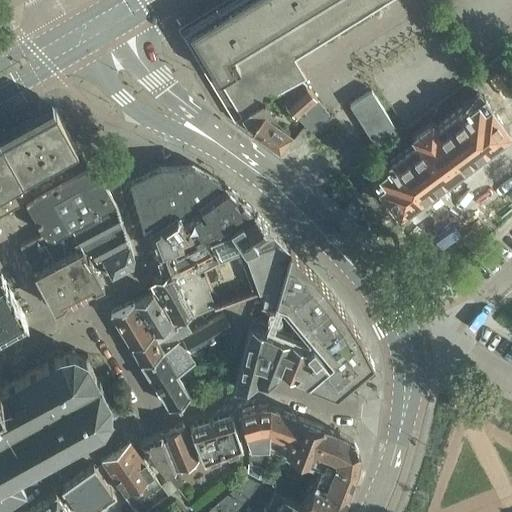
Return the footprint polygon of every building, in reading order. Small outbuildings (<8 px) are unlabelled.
[(208,0),(180,15),(233,115),(248,107),(270,148),(292,136),(269,94),(308,73),(294,46),(380,0),(208,0)] [(332,147),(350,133),(308,80),(286,97),(314,133),(290,152),(315,182),(343,160),(332,147)] [(350,103),(376,144),(396,131),(371,90),(350,103)] [(466,103),(435,126),(431,120),(411,135),(415,140),(385,163),(388,167),(373,178),(398,212),(509,130),(484,96),(469,107),(466,103)] [(55,107),(0,137),(0,141),(30,195),(86,164),(55,107)] [(341,157),(359,146),(353,135),(335,146),(341,157)] [(0,141),(0,212),(24,199),(30,195),(0,141)] [(159,164),(129,178),(143,227),(163,213),(165,218),(176,210),(193,199),(196,203),(197,202),(199,200),(224,182),(220,179),(205,171),(198,166),(192,162),(159,164)] [(86,164),(30,195),(24,199),(43,233),(53,236),(54,235),(71,226),(94,214),(115,202),(104,181),(102,182),(100,178),(93,176),(86,164)] [(205,208),(188,219),(201,238),(207,234),(208,234),(209,236),(224,225),(227,230),(231,227),(256,211),(243,200),(236,193),(224,182),(199,200),(205,208)] [(165,218),(150,228),(159,254),(154,256),(160,276),(178,266),(183,275),(198,266),(212,259),(219,255),(209,237),(209,236),(208,234),(207,234),(201,238),(188,219),(205,208),(199,200),(197,202),(196,203),(193,199),(176,210),(165,218)] [(128,240),(115,202),(94,214),(71,226),(83,248),(89,245),(96,257),(128,240)] [(231,227),(244,245),(270,234),(271,227),(256,211),(231,227)] [(83,248),(71,226),(54,235),(60,247),(64,252),(58,255),(51,243),(45,246),(44,245),(39,236),(20,246),(33,269),(54,308),(103,281),(88,253),(86,254),(83,248)] [(156,290),(173,317),(174,319),(199,305),(267,281),(261,299),(272,303),(288,244),(271,227),(270,234),(244,245),(219,255),(212,259),(198,266),(183,275),(178,266),(160,276),(155,279),(153,284),(156,290)] [(209,237),(219,255),(244,245),(231,227),(227,230),(225,232),(209,237)] [(131,248),(128,240),(96,257),(104,271),(108,269),(110,273),(131,262),(132,253),(131,248)] [(288,244),(272,303),(261,299),(254,300),(246,330),(233,382),(233,383),(234,383),(276,372),(279,366),(294,372),(295,371),(305,374),(304,375),(335,387),(372,356),(359,330),(359,329),(348,312),(348,311),(333,292),(333,291),(317,273),(317,272),(289,244),(288,244)] [(0,335),(8,331),(15,327),(25,321),(26,321),(27,320),(16,301),(14,297),(10,289),(0,271),(0,335)] [(162,348),(140,361),(169,405),(189,393),(176,372),(184,367),(185,369),(190,366),(189,364),(194,361),(188,351),(232,326),(246,330),(254,300),(261,299),(267,281),(199,305),(174,319),(173,317),(152,330),(162,348)] [(152,290),(134,300),(152,330),(173,317),(156,290),(153,292),(152,290)] [(112,314),(140,361),(162,348),(152,330),(134,300),(112,314)] [(103,433),(106,431),(103,426),(108,417),(113,418),(114,414),(115,415),(115,401),(113,401),(112,397),(107,397),(99,383),(104,380),(102,375),(97,378),(86,360),(90,355),(87,352),(83,356),(73,352),(74,347),(70,347),(69,351),(61,353),(59,349),(55,350),(57,355),(42,363),(40,359),(36,362),(38,365),(23,374),(20,370),(17,372),(19,376),(0,387),(0,386),(0,506),(37,481),(31,471),(35,469),(33,465),(45,459),(47,463),(51,460),(49,456),(61,450),(64,454),(68,451),(66,447),(75,443),(77,447),(80,445),(78,440),(87,435),(88,440),(93,437),(91,433),(100,429),(103,433)] [(257,406),(239,411),(249,443),(249,451),(266,451),(268,443),(271,406),(270,405),(267,405),(261,405),(257,406)] [(271,406),(268,443),(285,449),(298,416),(271,406)] [(230,413),(190,426),(190,427),(204,460),(242,445),(231,414),(231,413),(230,413)] [(298,416),(285,449),(310,459),(314,451),(323,426),(298,416)] [(184,423),(161,432),(175,466),(198,457),(184,423)] [(314,451),(357,469),(360,452),(353,440),(338,432),(323,426),(314,451)] [(166,473),(177,488),(182,483),(177,470),(175,466),(161,432),(140,440),(140,441),(156,462),(166,473)] [(124,494),(134,507),(162,488),(130,440),(101,459),(125,494),(124,494)] [(304,477),(347,495),(357,469),(314,451),(310,459),(308,464),(304,477)] [(295,476),(286,496),(294,500),(304,477),(308,464),(301,461),(295,476)] [(93,464),(78,475),(101,508),(117,497),(93,464)] [(272,484),(270,487),(286,496),(295,476),(278,468),(275,476),(272,484)] [(261,471),(259,477),(262,479),(272,484),(275,476),(264,472),(262,471),(261,471)] [(78,475),(62,486),(80,511),(95,511),(101,508),(78,475)] [(235,486),(275,511),(317,511),(294,500),(286,496),(270,487),(248,475),(235,486)] [(294,500),(317,511),(338,511),(347,495),(304,477),(294,500)] [(221,498),(241,511),(275,511),(235,486),(221,498)] [(70,511),(77,507),(64,489),(57,494),(55,491),(25,511),(70,511)] [(241,511),(221,498),(209,508),(211,510),(213,511),(241,511)]
